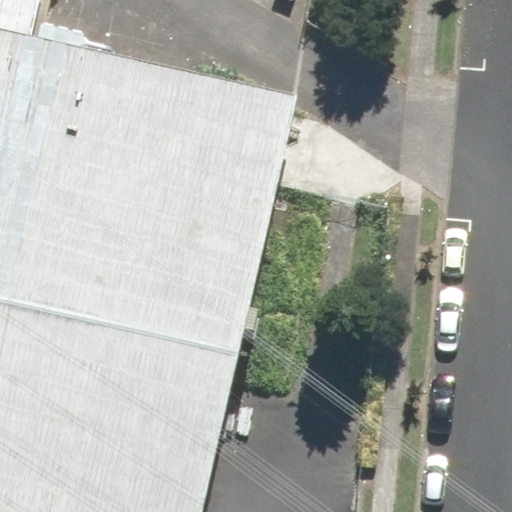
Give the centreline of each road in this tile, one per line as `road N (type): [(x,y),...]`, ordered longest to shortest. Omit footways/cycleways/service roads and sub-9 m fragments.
road 1 (unknown): [(227,0),(511,160)]
road 2 (unclassified): [(511,278),(491,511)]
